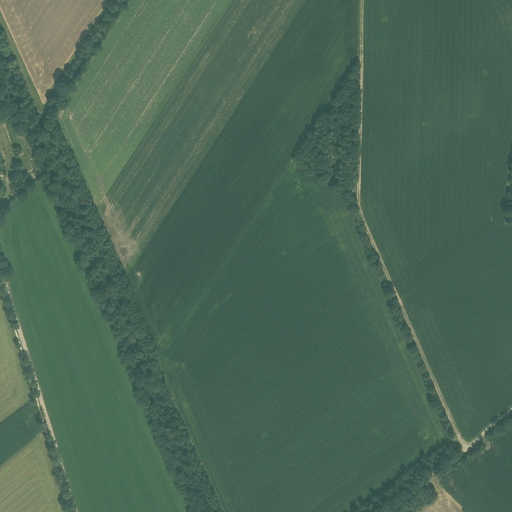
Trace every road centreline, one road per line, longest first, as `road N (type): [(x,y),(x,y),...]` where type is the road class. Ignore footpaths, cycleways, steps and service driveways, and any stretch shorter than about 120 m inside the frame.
road 1 (track): [(361,0),(357,202),(466,450)]
road 2 (track): [(0,269),(75,511)]
